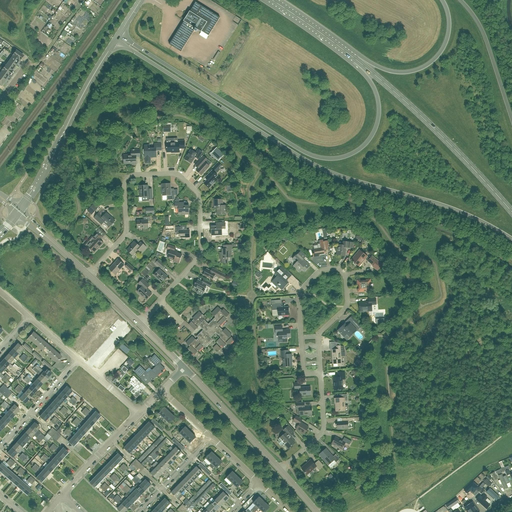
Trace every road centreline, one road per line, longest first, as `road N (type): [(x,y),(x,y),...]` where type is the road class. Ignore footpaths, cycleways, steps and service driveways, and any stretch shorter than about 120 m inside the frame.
road 1 (primary): [(115,40),(318,167),(463,212),(511,238)]
road 2 (primary): [(354,59),(372,85),(377,122),(361,146),(329,158),(299,149),(118,34)]
road 3 (residential): [(139,323),(200,252),(199,196),(177,175),(125,176),(124,234),(88,275)]
road 4 (residential): [(321,374),(318,338),(346,307),(341,272),(325,268),(299,296),(303,375)]
road 5 (primary): [(511,213),(354,59)]
road 6 (tertiary): [(20,208),(115,40)]
road 7 (primary): [(441,0),(447,38),(428,64),(406,72),(354,59)]
road 8 (tertiary): [(278,469),(184,369)]
road 9 (primary): [(511,119),(477,21),(458,0)]
